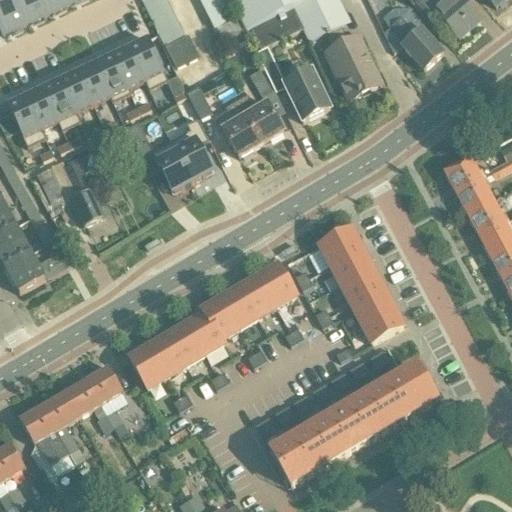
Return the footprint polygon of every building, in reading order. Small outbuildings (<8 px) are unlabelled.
[(12,0),(0,0),(0,31),(4,40),(26,30),(12,0)] [(39,0),(12,0),(26,30),(49,19),(39,0)] [(66,0),(39,0),(49,19),(71,9),(66,0)] [(66,0),(71,9),(89,0),(66,0)] [(164,0),(139,0),(164,49),(165,48),(175,70),(196,59),(186,37),(184,38),(164,0)] [(226,0),(199,0),(215,31),(236,20),(226,0)] [(230,0),(247,35),(252,33),(294,13),(294,12),(318,0),(230,0)] [(294,13),(304,34),(339,17),(330,0),(318,0),(294,12),(294,13)] [(446,0),(422,0),(416,6),(432,24),(438,19),(460,44),(481,26),(467,9),(459,0),(452,0),(449,3),(446,0)] [(485,0),(496,12),(510,0),(485,0)] [(412,12),(386,36),(396,56),(401,51),(422,76),(446,56),(423,30),(426,28),(412,12)] [(262,54),(304,34),(294,13),(252,33),(262,54)] [(339,17),(304,34),(310,46),(327,38),(334,54),(327,58),(350,105),(382,89),(359,42),(345,49),(337,33),(345,29),(339,17)] [(148,44),(130,52),(151,96),(169,87),(148,44)] [(130,52),(113,61),(131,99),(132,99),(130,95),(146,87),(150,96),(151,96),(130,52)] [(257,57),(268,80),(279,74),(268,52),(257,57)] [(113,61),(95,69),(114,108),(131,99),(113,61)] [(95,69),(78,77),(94,111),(111,104),(113,108),(114,108),(95,69)] [(260,75),(250,81),(262,102),(273,96),(260,75)] [(312,76),(286,88),(285,89),(303,127),(331,114),(312,76)] [(78,77),(61,85),(81,128),(82,128),(78,119),(94,111),(78,77)] [(61,85),(43,93),(64,137),(81,128),(61,85)] [(43,93),(26,102),(46,145),(47,144),(43,136),(59,128),(63,137),(64,137),(43,93)] [(184,95),(174,101),(177,108),(188,103),(184,95)] [(244,95),(234,102),(240,112),(250,106),(244,95)] [(26,102),(8,110),(25,144),(29,153),(46,145),(26,102)] [(234,102),(223,108),(230,118),(240,112),(234,102)] [(148,107),(137,113),(141,120),(152,114),(148,107)] [(267,108),(245,121),(262,150),(284,137),(267,108)] [(137,113),(127,119),(130,126),(141,120),(137,113)] [(245,121),(223,134),(240,163),(262,150),(245,121)] [(114,125),(103,131),(107,138),(118,132),(114,125)] [(190,137),(172,147),(194,190),(213,180),(199,152),(209,147),(198,126),(187,131),(190,137)] [(103,131),(92,136),(96,143),(107,138),(103,131)] [(80,142),(69,147),(72,154),(83,149),(80,142)] [(69,147),(58,152),(61,159),(72,154),(69,147)] [(148,147),(137,153),(150,178),(161,173),(175,199),(194,190),(172,147),(153,157),(148,147)] [(0,168),(9,164),(0,148),(0,168)] [(55,162),(51,155),(40,160),(44,167),(55,162)] [(62,167),(38,178),(56,214),(65,209),(72,206),(84,232),(105,222),(93,196),(92,197),(83,178),(103,169),(96,156),(77,165),(78,167),(68,172),(66,173),(62,167)] [(471,162),(445,176),(456,198),(483,184),(471,162)] [(487,169),(481,173),(486,182),(492,179),(495,184),(511,173),(511,162),(491,175),(487,169)] [(9,164),(0,168),(6,179),(23,211),(30,222),(38,218),(32,206),(9,164)] [(483,184),(456,198),(468,219),(494,205),(483,184)] [(0,238),(14,230),(0,204),(0,238)] [(494,205),(468,219),(479,241),(506,227),(494,205)] [(44,249),(29,257),(36,270),(51,262),(50,259),(58,254),(38,218),(30,222),(44,249)] [(511,237),(506,227),(479,241),(491,263),(511,251),(511,237)] [(0,262),(4,271),(29,257),(14,230),(0,238),(0,262)] [(362,255),(352,235),(320,252),(331,272),(362,255)] [(511,251),(491,263),(502,284),(511,278),(511,251)] [(5,273),(4,273),(12,288),(14,287),(23,303),(71,276),(58,254),(50,259),(51,262),(36,270),(29,257),(4,271),(5,273)] [(362,255),(331,272),(341,291),(373,274),(362,255)] [(297,302),(279,271),(259,283),(277,314),(297,302)] [(373,274),(341,291),(352,310),(383,294),(373,274)] [(310,284),(306,277),(295,282),(299,289),(310,284)] [(511,278),(502,284),(511,302),(511,278)] [(277,314),(259,283),(240,294),(258,325),(277,314)] [(313,290),(310,284),(299,289),(303,296),(313,290)] [(258,325),(240,294),(222,305),(240,336),(258,325)] [(383,294),(352,310),(362,330),(393,313),(383,294)] [(240,336),(222,305),(202,316),(205,320),(221,347),(222,346),(240,336)] [(372,349),(404,332),(393,313),(362,330),(372,349)] [(330,321),(326,314),(316,320),(319,327),(330,321)] [(221,347),(205,320),(187,331),(205,362),(225,350),(222,346),(221,347)] [(333,328),(330,321),(319,327),(323,334),(333,328)] [(205,362),(187,331),(168,342),(186,372),(205,362)] [(305,344),(298,333),(292,337),(298,348),(305,344)] [(298,348),(292,337),(285,341),(291,352),(298,348)] [(186,372),(168,342),(150,353),(168,384),(186,372)] [(168,384),(150,353),(130,364),(149,395),(168,384)] [(351,361),(347,354),(337,360),(341,367),(351,361)] [(267,366),(261,355),(255,359),(261,370),(267,366)] [(390,366),(384,356),(377,359),(383,370),(390,366)] [(261,370),(255,359),(248,363),(254,374),(261,370)] [(383,370),(377,359),(371,363),(377,374),(383,370)] [(370,378),(364,367),(357,371),(363,382),(370,378)] [(108,371),(86,384),(115,434),(123,429),(116,416),(118,415),(111,402),(122,396),(108,371)] [(363,382),(357,371),(350,375),(356,385),(363,382)] [(292,492),(437,407),(418,373),(272,458),(292,492)] [(230,388),(224,377),(217,381),(224,392),(230,388)] [(351,389),(345,378),(338,382),(344,393),(351,389)] [(224,392),(217,381),(211,385),(217,396),(224,392)] [(344,393),(338,382),(331,386),(338,397),(344,393)] [(86,384),(64,397),(78,422),(93,413),(99,425),(97,426),(104,440),(115,434),(86,384)] [(332,400),(326,389),(319,393),(326,404),(332,400)] [(326,404),(319,393),(313,397),(319,408),(326,404)] [(79,455),(65,429),(78,422),(64,397),(41,410),(56,435),(62,447),(69,460),(79,455)] [(193,410),(187,399),(180,403),(186,414),(193,410)] [(314,411),(308,400),(301,404),(307,415),(314,411)] [(186,414),(180,403),(173,407),(180,418),(182,416),(186,414)] [(307,415),(301,404),(294,408),(300,419),(307,415)] [(41,410),(19,424),(34,448),(56,435),(41,410)] [(295,422),(289,411),(282,415),(288,426),(295,422)] [(288,426),(282,415),(276,419),(282,430),(288,426)] [(276,433),(269,423),(263,427),(269,437),(276,433)] [(269,437),(263,427),(256,431),(262,441),(269,437)] [(10,449),(0,454),(0,481),(3,486),(25,473),(10,449)] [(53,474),(61,466),(48,453),(40,460),(53,474)] [(0,481),(0,502),(1,504),(0,503),(0,505),(3,511),(15,511),(26,506),(18,493),(8,498),(2,486),(3,486),(0,481)] [(62,497),(55,501),(60,511),(74,511),(89,503),(80,487),(62,497)] [(54,511),(47,498),(35,504),(40,511),(54,511)] [(206,511),(199,499),(190,505),(194,511),(206,511)]
